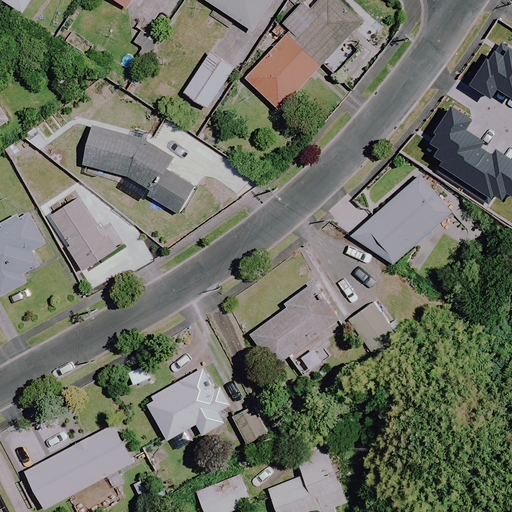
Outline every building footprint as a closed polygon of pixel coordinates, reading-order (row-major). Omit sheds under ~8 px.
[(34,0),(1,0),(25,14),(34,0)] [(118,0),(131,9),(137,0),(118,0)] [(206,0),(254,32),(275,0),(206,0)] [(365,23),(339,0),(325,0),(314,12),(306,5),(286,26),(292,32),(248,80),(282,112),(325,65),(337,76),(356,56),(344,45),(365,23)] [(162,35),(146,26),(135,44),(151,53),(162,35)] [(237,69),(213,53),(185,94),(209,110),(237,69)] [(511,152),(511,82),(503,96),(495,91),(484,108),(477,103),(459,129),(506,160),(511,152)] [(0,129),(11,122),(0,104),(0,129)] [(177,156),(98,125),(84,162),(156,190),(151,201),(184,214),(196,183),(170,173),(177,156)] [(511,171),(494,160),(472,195),(511,220),(511,171)] [(454,214),(422,177),(353,237),(395,265),(454,214)] [(106,235),(73,186),(45,204),(72,246),(69,248),(85,272),(122,248),(111,232),(106,235)] [(48,244),(31,213),(0,229),(0,292),(3,298),(30,283),(26,274),(42,266),(34,252),(48,244)] [(339,322),(316,290),(252,337),(276,369),(339,322)] [(401,339),(377,306),(352,324),(376,357),(401,339)] [(328,366),(316,350),(298,364),(311,379),(328,366)] [(217,389),(205,369),(147,403),(170,441),(198,425),(205,436),(227,423),(220,412),(232,405),(222,387),(217,389)] [(267,436),(254,409),(235,418),(248,445),(267,436)] [(136,464),(115,424),(26,470),(47,510),(136,464)] [(342,511),(351,509),(330,455),(301,466),(306,477),(270,491),(278,511),(342,511)] [(243,477),(198,491),(204,511),(239,511),(253,507),(243,477)]
